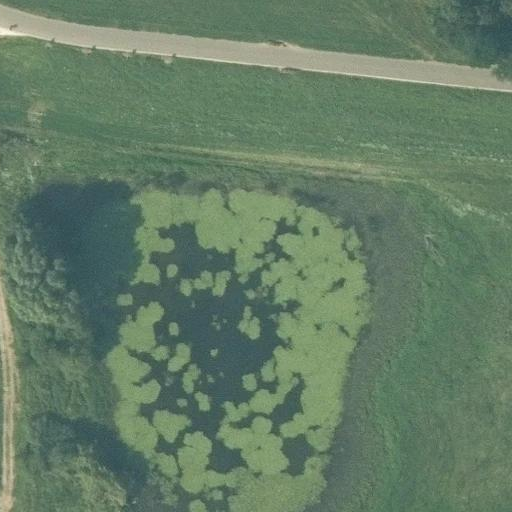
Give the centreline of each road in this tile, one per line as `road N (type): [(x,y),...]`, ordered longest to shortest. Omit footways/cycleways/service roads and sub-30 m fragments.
road 1 (unclassified): [(511,81),(0,17)]
road 2 (track): [(414,141),(29,99),(0,79)]
road 3 (track): [(6,511),(19,409),(0,294)]
